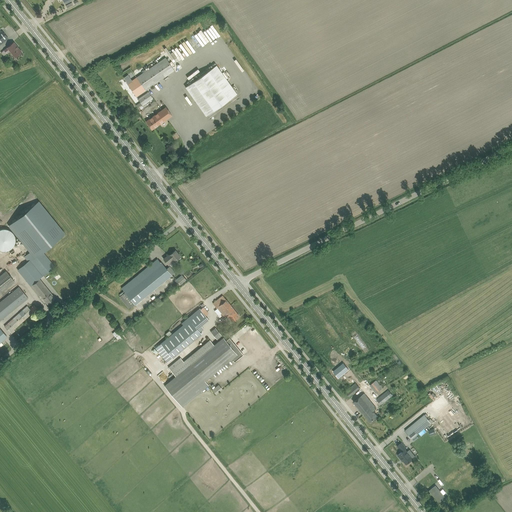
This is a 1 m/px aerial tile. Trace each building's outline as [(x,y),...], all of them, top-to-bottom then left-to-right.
[(221,45),(225,42),(213,24),(208,27),(210,29),(207,31),(213,40),(216,38),(221,45)] [(0,32),(0,44),(4,41),(8,38),(2,31),(0,32)] [(195,38),(203,49),(210,44),(202,33),(195,38)] [(201,50),(194,39),(180,48),(185,56),(193,51),(195,54),(201,50)] [(14,42),(7,47),(10,51),(15,57),(22,52),(14,42)] [(165,57),(127,83),(136,96),(174,70),(165,57)] [(185,87),(206,116),(237,94),(216,65),(185,87)] [(259,85),(252,90),(255,95),(262,90),(259,85)] [(138,99),(143,105),(153,98),(149,92),(138,99)] [(146,121),(152,129),(156,126),(172,115),(166,107),(150,118),(146,121)] [(65,233),(39,200),(8,225),(30,252),(34,258),(42,251),(65,233)] [(8,229),(5,229),(3,229),(1,229),(0,229),(0,249),(0,250),(2,250),(4,250),(7,250),(9,249),(11,248),(12,247),(14,245),(15,243),(15,241),(15,239),(15,237),(14,235),(13,233),(11,231),(10,230),(8,229)] [(169,254),(163,259),(169,265),(177,259),(178,260),(181,257),(180,256),(175,250),(169,255),(169,254)] [(30,252),(25,256),(30,261),(18,270),(30,286),(39,279),(42,276),(55,267),(42,251),(34,258),(30,252)] [(120,296),(130,309),(175,272),(170,266),(166,269),(160,261),(160,262),(157,259),(121,288),(125,292),(120,296)] [(0,275),(0,293),(15,282),(6,271),(0,275)] [(176,281),(179,286),(186,280),(183,275),(176,281)] [(45,300),(48,304),(55,298),(52,294),(39,279),(30,286),(39,296),(40,294),(45,300)] [(0,301),(0,320),(29,298),(19,286),(0,301)] [(223,316),(227,313),(231,310),(232,310),(233,310),(234,309),(223,295),(219,298),(213,303),(223,316)] [(7,329),(11,334),(15,331),(14,329),(33,312),(33,313),(38,309),(34,305),(30,309),(27,306),(4,326),(7,329)] [(155,347),(167,362),(202,334),(198,329),(209,319),(200,308),(181,323),(183,325),(155,347)] [(223,316),(229,324),(239,316),(234,309),(233,310),(232,310),(231,310),(227,313),(223,316)] [(211,331),(217,339),(222,336),(215,328),(211,331)] [(118,339),(122,336),(118,331),(114,334),(118,339)] [(232,359),(234,362),(243,354),(229,337),(226,340),(223,337),(214,345),(210,340),(184,361),(180,357),(168,367),(176,376),(164,385),(182,407),(209,385),(205,381),(232,359)] [(342,360),(346,363),(349,361),(343,356),(341,354),(342,353),(340,351),(337,354),(343,358),(342,360)] [(370,385),(376,393),(383,387),(381,385),(380,385),(376,380),(370,385)] [(345,391),(349,396),(353,393),(360,388),(356,383),(349,388),(345,391)] [(377,399),(381,405),(393,395),(388,390),(377,399)] [(354,402),(370,422),(374,419),(377,416),(373,411),(376,408),(364,393),(357,398),(354,402)] [(405,430),(412,438),(431,422),(425,414),(405,430)] [(401,443),(397,446),(402,452),(398,455),(401,459),(402,458),(406,464),(410,461),(413,458),(415,456),(410,449),(407,451),(405,449),(407,448),(402,442),(401,443)] [(435,485),(429,490),(439,502),(445,497),(443,495),(446,492),(443,489),(440,491),(435,485)]
